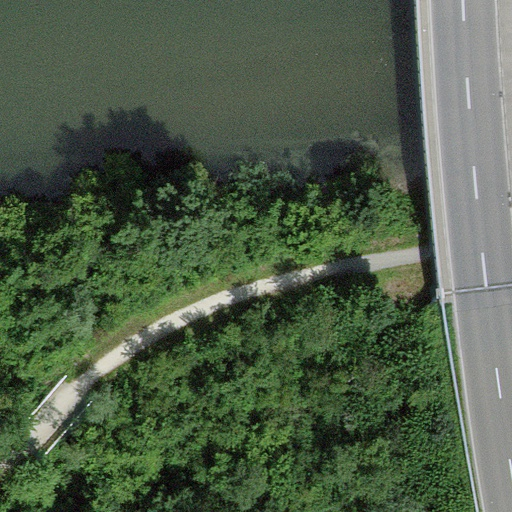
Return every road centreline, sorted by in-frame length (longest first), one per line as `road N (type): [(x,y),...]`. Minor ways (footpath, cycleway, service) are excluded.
road 1 (track): [(0,472),(81,386),(154,333),(227,296),(299,275),(511,252)]
road 2 (secondary): [(511,454),(465,0)]
